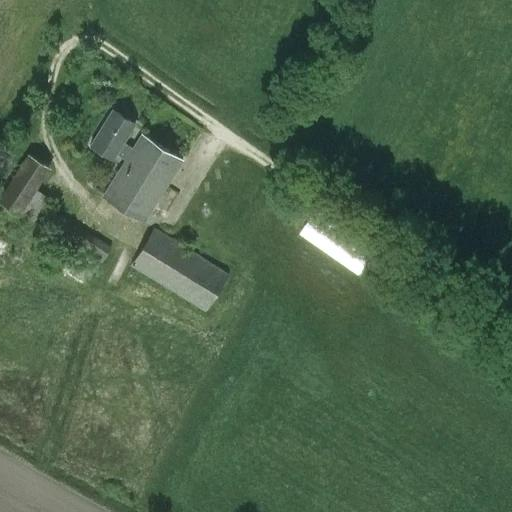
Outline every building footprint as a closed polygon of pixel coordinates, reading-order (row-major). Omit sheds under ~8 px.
[(90,146),(112,159),(116,154),(126,160),(103,198),(142,222),(181,161),(142,136),(134,148),(124,142),(135,124),(112,110),(90,146)] [(0,202),(33,223),(50,197),(37,188),(50,168),(25,153),(4,188),(0,185),(0,202)] [(47,233),(98,266),(112,246),(60,213),(47,233)] [(300,233),(360,276),(375,254),(314,213),(300,233)] [(131,266),(204,312),(229,276),(154,229),(131,266)]
